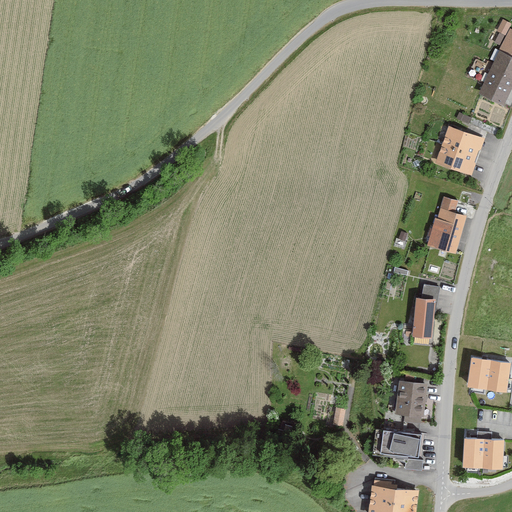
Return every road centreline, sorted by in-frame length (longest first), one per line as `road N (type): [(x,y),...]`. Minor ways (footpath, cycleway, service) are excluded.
road 1 (unclassified): [(0,243),(154,171),(338,10),(367,1),(511,2)]
road 2 (unclassified): [(443,493),(457,298),(511,128)]
